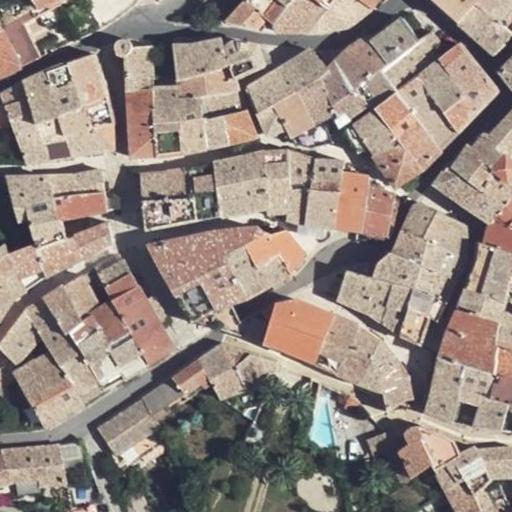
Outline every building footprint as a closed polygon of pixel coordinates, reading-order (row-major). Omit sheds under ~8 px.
[(2,25),(23,67),(43,57),(27,24),(62,6),(59,0),(33,0),(37,5),(28,11),(15,18),(5,23),(2,25)] [(37,5),(33,0),(27,0),(29,2),(24,6),(28,11),(37,5)] [(135,6),(130,0),(104,0),(118,19),(135,6)] [(256,29),(266,18),(260,14),(262,12),(248,0),(240,8),(228,21),(256,29)] [(266,18),(275,25),(288,8),(277,0),(247,0),(248,0),(262,12),(260,14),(266,18)] [(308,32),(328,8),(317,0),(294,0),(288,8),(275,25),(278,33),(308,32)] [(358,19),(372,9),(360,0),(335,0),(328,8),(308,32),(314,32),(345,27),(350,26),(358,19)] [(317,0),(328,8),(335,0),(317,0)] [(360,0),(372,9),(378,0),(360,0)] [(478,2),(476,0),(475,0),(435,0),(460,22),(478,2)] [(511,0),(476,0),(478,2),(511,33),(511,0)] [(511,33),(478,2),(460,22),(494,53),(511,34),(511,33)] [(5,23),(15,18),(10,9),(0,14),(5,23)] [(403,17),(371,41),(389,64),(421,41),(419,39),(403,17)] [(0,26),(0,75),(2,75),(23,67),(2,25),(0,26)] [(392,81),(433,50),(442,43),(432,31),(419,39),(421,41),(389,64),(383,69),(392,81)] [(178,80),(230,65),(225,49),(222,38),(193,44),(189,44),(188,43),(187,41),(186,39),(185,38),(173,38),(173,45),(178,80)] [(375,110),(376,109),(398,92),(399,90),(392,81),(383,69),(389,64),(371,41),(367,44),(365,42),(362,39),(351,46),(347,50),(328,69),(330,71),(320,78),(331,94),(329,96),(334,106),(357,88),(370,105),(375,110)] [(128,90),(155,88),(153,45),(130,47),(130,45),(127,42),(124,40),(119,41),(116,45),(116,48),(118,52),(121,54),(126,54),(128,90)] [(225,49),(230,65),(235,80),(266,65),(259,46),(243,42),(236,41),(230,44),(225,49)] [(433,50),(392,81),(399,90),(418,76),(457,132),(497,90),(460,43),(448,52),(440,59),(433,50)] [(448,52),(442,43),(433,50),(440,59),(448,52)] [(274,104),(286,128),(292,139),(324,122),(338,115),(334,106),(329,96),(331,94),(320,78),(330,71),(328,69),(311,49),(280,69),(294,92),(274,104)] [(84,105),(62,115),(60,116),(67,136),(114,124),(109,95),(95,53),(69,63),(84,105)] [(511,60),(503,70),(511,83),(511,60)] [(84,105),(69,63),(48,70),(62,115),(84,105)] [(201,97),(240,91),(235,80),(230,65),(178,80),(179,87),(155,88),(155,107),(158,155),(183,152),(209,148),(205,120),(201,97)] [(294,92),(280,69),(249,88),(269,135),(286,128),(274,104),(294,92)] [(62,115),(48,70),(24,82),(37,126),(42,124),(52,158),(75,155),(67,136),(60,116),(62,115)] [(398,92),(442,149),(457,132),(418,76),(399,90),(398,92)] [(37,126),(24,82),(18,85),(23,102),(6,107),(13,125),(27,162),(52,158),(42,124),(37,126)] [(0,127),(13,125),(6,107),(23,102),(18,85),(10,89),(1,93),(0,93),(0,127)] [(132,156),(158,155),(155,107),(155,88),(128,90),(132,156)] [(334,106),(338,115),(342,126),(370,105),(357,88),(334,106)] [(226,115),(247,109),(240,91),(201,97),(205,120),(226,115)] [(442,149),(398,92),(376,109),(399,138),(374,155),(397,186),(407,188),(422,179),(417,172),(422,168),(442,149)] [(226,115),(205,120),(209,148),(230,143),(257,137),(247,109),(226,115)] [(376,109),(375,110),(345,131),(358,153),(370,148),(374,155),(399,138),(376,109)] [(511,114),(492,136),(485,135),(474,148),(469,144),(454,165),(452,168),(481,191),(484,188),(497,171),(509,181),(510,180),(511,176),(511,160),(507,156),(511,149),(511,114)] [(324,122),(292,139),(297,143),(312,148),(333,142),(324,122)] [(114,124),(67,136),(75,155),(116,149),(114,124)] [(291,178),(290,152),(264,153),(265,179),(267,179),(291,178)] [(290,152),(291,178),(292,189),(311,187),(315,158),(290,152)] [(264,153),(215,163),(222,217),(243,213),(268,208),(270,207),(267,179),(265,179),(264,153)] [(311,187),(341,191),(344,172),(346,159),(315,158),(311,187)] [(197,221),(222,217),(215,163),(189,169),(194,198),(197,221)] [(506,205),(484,188),(481,191),(452,168),(454,165),(450,163),(434,185),(477,214),(485,219),(491,224),(497,216),(498,216),(506,205)] [(84,174),(49,177),(54,197),(77,194),(106,191),(103,169),(84,174)] [(179,200),(194,198),(189,169),(167,172),(171,200),(179,200)] [(511,197),(511,180),(510,180),(509,181),(497,171),(484,188),(506,205),(511,197)] [(171,200),(167,172),(140,173),(143,202),(171,200)] [(371,176),(344,172),(341,191),(336,227),(363,231),(369,186),(371,176)] [(37,240),(38,243),(41,248),(68,238),(76,235),(83,232),(81,223),(66,229),(63,220),(60,221),(54,197),(49,177),(7,178),(19,221),(29,218),(36,241),(37,240)] [(304,234),(305,234),(311,187),(292,189),(291,178),(267,179),(270,207),(268,208),(269,214),(299,222),(299,227),(299,229),(299,231),(299,232),(300,233),(301,234),(304,234)] [(369,186),(363,231),(388,236),(396,194),(369,186)] [(327,226),(336,227),(341,191),(311,187),(305,234),(323,237),(325,236),(326,235),(327,226)] [(77,194),(54,197),(60,221),(63,220),(90,215),(108,211),(106,191),(77,194)] [(511,197),(506,205),(498,216),(497,216),(491,224),(485,219),(477,214),(474,218),(481,223),(479,227),(479,242),(511,252),(511,197)] [(197,221),(194,198),(179,200),(171,200),(143,202),(146,231),(197,221)] [(404,229),(425,239),(438,210),(422,202),(414,205),(404,229)] [(425,239),(428,240),(467,256),(466,247),(467,241),(466,223),(438,210),(425,239)] [(38,243),(10,253),(19,273),(28,289),(49,276),(98,251),(114,241),(110,222),(94,228),(83,232),(76,235),(68,238),(41,248),(38,243)] [(247,244),(264,235),(258,228),(212,233),(148,247),(192,324),(195,322),(213,327),(217,325),(220,308),(232,303),(248,297),(225,256),(247,244)] [(416,286),(422,265),(428,240),(425,239),(404,229),(394,253),(391,252),(378,264),(374,278),(393,283),(414,288),(416,289),(416,286)] [(286,265),(292,273),(308,255),(286,230),(273,235),(281,254),(286,265)] [(247,244),(268,286),(292,273),(286,265),(281,254),(273,235),(267,233),(264,235),(247,244)] [(422,265),(457,280),(467,256),(428,240),(422,265)] [(511,285),(511,252),(479,242),(477,260),(460,306),(473,310),(482,292),(507,302),(510,291),(511,285)] [(0,319),(16,297),(28,289),(19,273),(10,253),(7,243),(0,247),(0,319)] [(248,297),(268,286),(247,244),(225,256),(248,297)] [(99,275),(113,300),(140,286),(126,260),(99,275)] [(448,300),(457,280),(422,265),(416,286),(448,300)] [(369,312),(382,322),(393,283),(374,278),(373,281),(347,272),(338,299),(369,312)] [(93,313),(103,306),(85,273),(64,286),(84,319),(93,313)] [(409,308),(414,288),(393,283),(382,322),(401,334),(409,308)] [(64,286),(43,299),(67,336),(73,332),(73,331),(86,321),(84,319),(64,286)] [(113,300),(131,331),(149,364),(176,348),(162,324),(147,298),(140,286),(113,300)] [(414,288),(409,308),(428,317),(439,321),(448,300),(416,286),(416,289),(414,288)] [(511,313),(505,312),(507,302),(482,292),(473,310),(472,313),(501,321),(498,335),(496,344),(499,345),(511,350),(511,313)] [(170,320),(155,294),(147,298),(162,324),(170,320)] [(93,313),(84,319),(86,321),(73,331),(73,332),(67,336),(43,299),(27,309),(44,336),(52,350),(86,403),(149,364),(131,331),(110,344),(93,313)] [(113,300),(103,306),(93,313),(110,344),(131,331),(113,300)] [(275,305),(265,343),(316,363),(335,314),(298,300),(275,305)] [(265,343),(275,305),(240,323),(229,329),(226,331),(265,343)] [(451,326),(440,359),(495,374),(499,345),(496,344),(498,335),(501,321),(472,313),(473,310),(460,306),(451,326)] [(421,343),(428,317),(409,308),(401,334),(421,343)] [(44,336),(27,309),(24,312),(0,343),(0,348),(14,363),(17,366),(44,336)] [(316,363),(338,374),(360,325),(335,314),(316,363)] [(362,384),(382,340),(360,325),(338,374),(362,384)] [(382,381),(401,364),(382,340),(362,384),(383,391),(385,391),(382,381)] [(223,345),(199,360),(213,381),(222,397),(223,398),(273,382),(279,362),(223,345)] [(511,350),(499,345),(495,374),(511,378),(511,350)] [(86,403),(52,350),(37,359),(35,359),(20,368),(13,372),(17,378),(46,428),(86,403)] [(491,397),(495,374),(440,359),(437,374),(428,373),(420,410),(454,423),(472,426),(502,432),(510,401),(491,397)] [(144,399),(156,420),(165,415),(162,410),(204,381),(207,385),(213,381),(199,360),(144,399)] [(408,375),(401,364),(382,381),(385,391),(383,391),(386,402),(388,412),(396,407),(406,401),(413,399),(408,375)] [(13,372),(9,365),(0,367),(0,382),(17,378),(13,372)] [(511,378),(495,374),(491,397),(510,401),(511,402),(511,378)] [(207,385),(204,381),(162,410),(165,415),(207,385)] [(160,426),(156,420),(144,399),(126,410),(135,426),(142,437),(160,426)] [(126,410),(101,427),(110,442),(117,453),(142,437),(135,426),(126,410)] [(438,461),(418,424),(415,425),(410,427),(407,429),(405,432),(404,435),(409,443),(399,450),(400,452),(413,476),(431,465),(438,461)] [(431,465),(435,471),(462,455),(461,453),(455,439),(426,425),(422,424),(418,424),(438,461),(431,465)] [(163,431),(160,426),(142,437),(145,442),(160,433),(163,431)] [(398,444),(389,431),(366,440),(373,455),(384,452),(388,459),(400,452),(399,450),(398,444)] [(85,467),(81,440),(60,444),(64,464),(65,471),(85,467)] [(65,471),(67,483),(68,490),(71,507),(105,501),(81,440),(85,467),(65,471)] [(67,483),(65,471),(64,464),(60,444),(37,447),(40,486),(67,483)] [(488,471),(493,479),(511,479),(511,445),(510,445),(477,448),(482,456),(488,471)] [(482,490),(493,479),(488,471),(482,456),(477,448),(475,446),(461,453),(462,455),(435,471),(445,491),(465,480),(475,497),(482,490)] [(41,491),(40,486),(37,447),(4,450),(1,452),(0,452),(0,485),(16,480),(19,493),(41,491)] [(19,493),(16,480),(0,485),(0,496),(3,496),(8,495),(19,493)] [(456,511),(480,511),(492,505),(488,499),(484,494),(482,490),(475,497),(465,480),(445,491),(456,511)]
